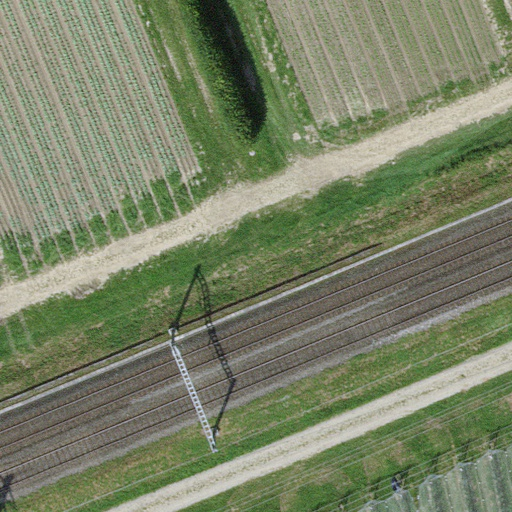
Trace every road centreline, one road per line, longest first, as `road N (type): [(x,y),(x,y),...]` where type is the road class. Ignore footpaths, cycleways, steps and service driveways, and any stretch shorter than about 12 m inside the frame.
road 1 (track): [(0,316),(511,101)]
road 2 (track): [(511,358),(148,511)]
road 3 (track): [(262,204),(178,0)]
